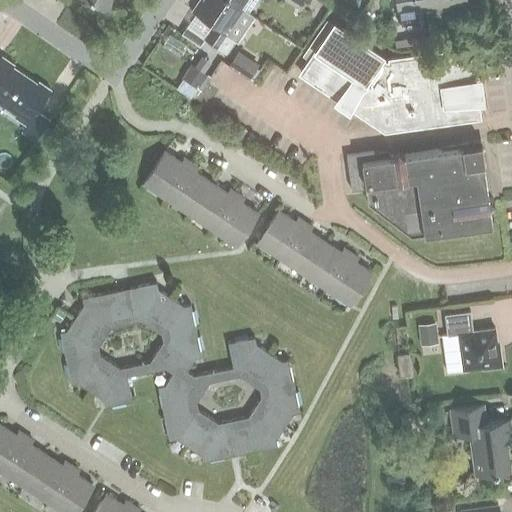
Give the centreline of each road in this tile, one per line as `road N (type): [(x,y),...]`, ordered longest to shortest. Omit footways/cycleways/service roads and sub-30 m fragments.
road 1 (residential): [(511,269),(455,278),(421,273),(190,132),(139,126),(114,75)]
road 2 (residential): [(0,378),(41,313),(31,216),(43,181),(114,75)]
road 3 (residential): [(231,511),(155,506),(0,403)]
road 4 (residential): [(114,75),(2,0)]
